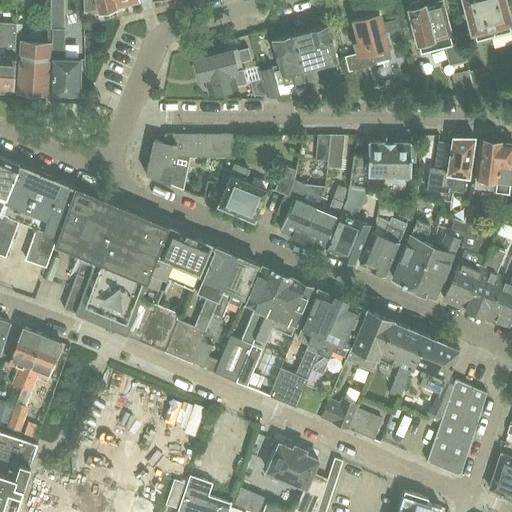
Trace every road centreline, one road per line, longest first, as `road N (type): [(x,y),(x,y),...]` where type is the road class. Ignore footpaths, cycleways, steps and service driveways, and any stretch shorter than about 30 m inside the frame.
road 1 (residential): [(99,175),(511,351)]
road 2 (residential): [(107,339),(467,493)]
road 3 (residential): [(511,119),(128,117)]
road 4 (residential): [(267,0),(189,19),(168,33),(128,117)]
road 5 (residential): [(508,370),(467,493)]
